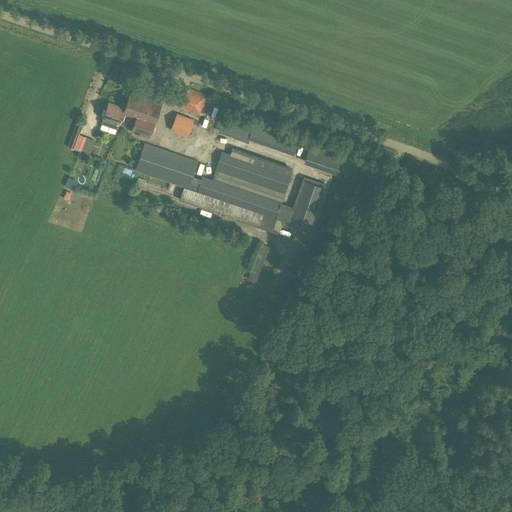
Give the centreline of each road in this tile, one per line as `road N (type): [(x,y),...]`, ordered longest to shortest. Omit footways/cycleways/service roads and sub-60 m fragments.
road 1 (unclassified): [(511,187),(0,14)]
road 2 (track): [(424,151),(375,217),(335,249),(287,329),(263,387),(272,450)]
